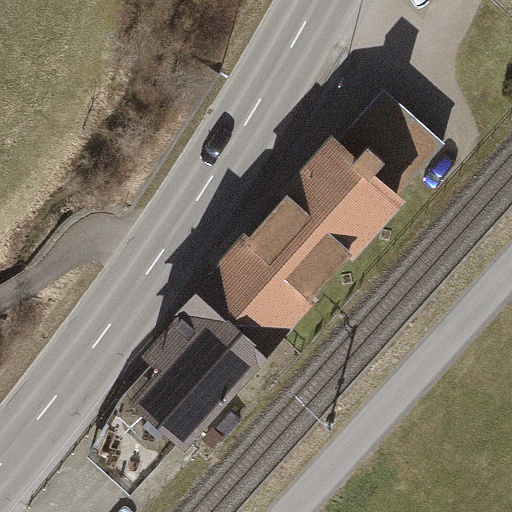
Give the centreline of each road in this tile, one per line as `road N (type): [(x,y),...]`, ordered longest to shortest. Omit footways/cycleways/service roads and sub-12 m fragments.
road 1 (primary): [(154,263),(275,77),(315,0)]
road 2 (primary): [(0,466),(154,263)]
road 3 (residential): [(154,263),(113,239),(0,301)]
